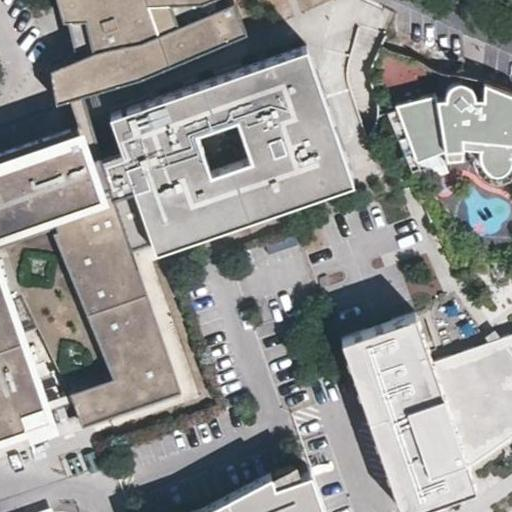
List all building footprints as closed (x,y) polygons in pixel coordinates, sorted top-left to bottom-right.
[(61,130),(60,125),(4,144),(0,145),(0,429),(27,421),(21,403),(37,398),(45,395),(0,239),(58,219),(111,375),(68,390),(80,424),(179,389),(132,251),(159,241),(159,245),(354,176),(310,41),(114,109),(125,142),(99,150),(80,88),(137,77),(244,31),(231,0),(228,0),(216,5),(214,0),(54,0),(58,12),(63,13),(68,34),(72,50),(46,60),(52,94),(66,91),(74,117),(76,125),(61,130)] [(410,170),(419,166),(415,157),(442,147),(443,159),(463,157),(462,145),(479,147),(479,157),(481,163),(485,168),(491,172),(499,172),(505,169),(510,163),(511,149),(511,88),(479,80),(479,96),(472,96),(472,92),(469,86),(466,84),(459,82),(453,83),(448,86),(446,91),(445,97),(436,97),(436,92),(397,108),(398,112),(388,117),(410,170)] [(378,441),(403,511),(410,511),(434,495),(430,482),(437,479),(441,490),(469,469),(511,437),(511,331),(502,335),(491,339),(433,360),(415,310),(377,323),(342,336),(364,400),(376,434),(383,432),(385,439),(378,441)] [(496,327),(487,334),(491,339),(502,335),(496,327)] [(47,427),(37,398),(21,403),(27,421),(31,432),(47,427)] [(383,432),(376,434),(378,441),(385,439),(383,432)] [(437,479),(430,482),(434,495),(410,511),(417,511),(436,506),(477,491),(469,469),(441,490),(437,479)] [(203,507),(187,511),(325,511),(311,470),(275,482),(271,472),(203,507)]
